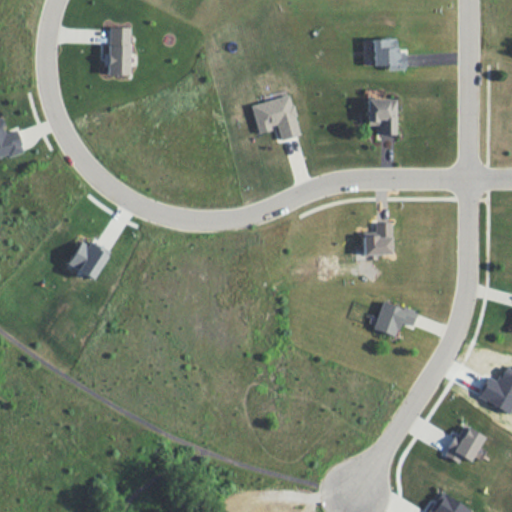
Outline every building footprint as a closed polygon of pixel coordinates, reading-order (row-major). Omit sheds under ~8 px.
[(128,27),(107,26),(105,74),(127,75),(128,27)] [(385,70),(402,69),(401,51),(394,52),(393,38),(369,38),(370,65),(384,65),(385,70)] [(248,105),(256,133),(274,129),(276,140),(298,134),(288,94),(248,105)] [(393,98),(363,98),(363,125),(374,125),(374,134),(393,134),(393,98)] [(0,157),(21,150),(14,130),(4,133),(0,119),(0,157)] [(373,231),(360,231),(360,255),(389,254),(388,222),(372,222),(373,231)] [(65,265),(93,278),(106,250),(78,238),(65,265)] [(393,336),(398,322),(410,326),(415,312),(380,300),(371,328),(393,336)] [(475,396),(506,413),(511,402),(511,366),(506,364),(496,382),(486,376),(475,396)] [(481,435),(461,425),(456,436),(452,434),(442,455),(456,461),(458,456),(469,461),(481,435)] [(466,511),(468,510),(439,491),(425,511),(466,511)]
